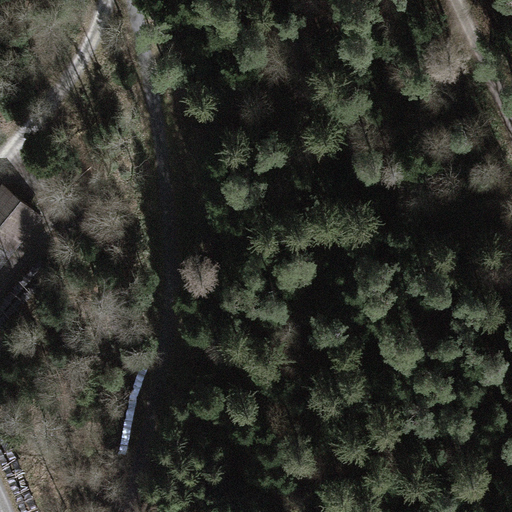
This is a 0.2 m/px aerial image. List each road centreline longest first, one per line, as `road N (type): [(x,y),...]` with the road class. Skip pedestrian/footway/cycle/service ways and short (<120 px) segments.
road 1 (track): [(123,511),(176,307),(150,67),(129,0)]
road 2 (track): [(0,159),(71,78),(102,0)]
road 3 (track): [(511,113),(460,0)]
